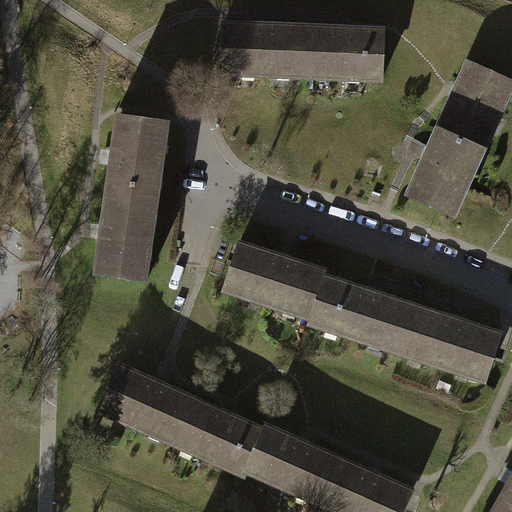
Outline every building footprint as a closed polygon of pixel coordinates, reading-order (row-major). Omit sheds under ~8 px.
[(221,73),(307,75),(307,52),(301,52),(301,28),(273,28),(273,24),(258,24),(258,27),(222,27),(221,73)] [(332,29),(301,28),(301,52),(307,52),(307,75),(382,76),(383,31),(347,30),(347,27),(332,26),(332,29)] [(452,99),(438,130),(480,150),(511,82),(470,62),(459,84),(457,83),(450,98),(452,99)] [(132,189),(154,192),(164,120),(119,114),(113,152),(109,151),(107,164),(111,165),(107,193),(131,196),(132,189)] [(450,215),(480,150),(438,130),(430,147),(429,146),(422,159),(425,160),(408,196),(450,215)] [(131,196),(107,193),(102,225),(100,225),(98,237),(101,238),(96,276),(141,282),(154,192),(132,189),(131,196)] [(311,318),(325,278),(326,274),(288,261),(289,258),(275,253),(274,257),(237,244),(222,288),(311,318)] [(325,278),(311,318),(310,321),(397,350),(412,306),(375,294),(375,292),(360,287),(359,289),(325,278)] [(412,306),(397,350),(484,379),(499,335),(462,323),(463,320),(449,315),(448,318),(412,306)] [(181,419),(190,398),(162,386),(164,383),(150,377),(149,380),(116,365),(97,407),(177,443),(187,422),(181,419)] [(187,422),(177,443),(244,473),(246,468),(263,430),(232,416),(233,414),(217,407),(216,410),(190,398),(181,419),(187,422)] [(328,478),(337,458),(308,446),(309,443),(298,438),(296,441),(265,427),(263,430),(246,468),(324,503),(334,481),(328,478)] [(334,481),(324,503),(344,511),(401,511),(411,491),(377,476),(379,474),(366,468),(365,471),(337,458),(328,478),(334,481)] [(511,511),(511,469),(511,470),(505,482),(508,484),(493,511),(494,511),(511,511)]
